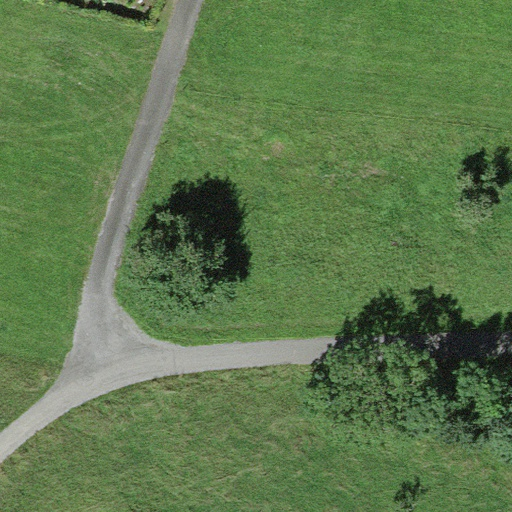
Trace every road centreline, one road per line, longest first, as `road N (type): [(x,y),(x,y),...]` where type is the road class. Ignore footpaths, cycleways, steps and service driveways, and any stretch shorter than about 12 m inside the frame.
road 1 (track): [(0,443),(103,374),(169,361),(511,338)]
road 2 (track): [(187,0),(93,295),(103,374)]
